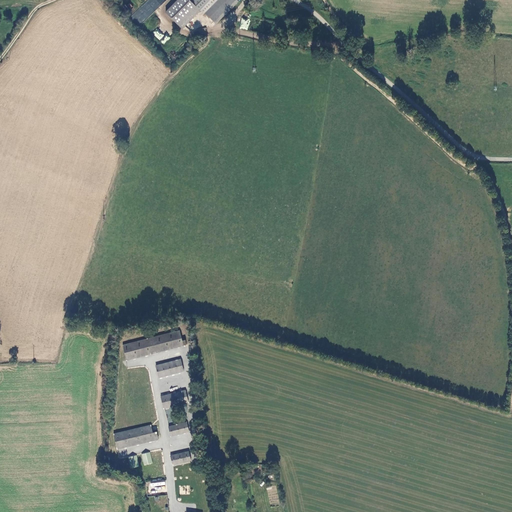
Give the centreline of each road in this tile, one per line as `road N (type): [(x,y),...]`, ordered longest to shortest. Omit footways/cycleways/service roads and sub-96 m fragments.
road 1 (unclassified): [(511,159),(462,148),(294,0)]
road 2 (unknown): [(227,31),(287,48),(345,45)]
